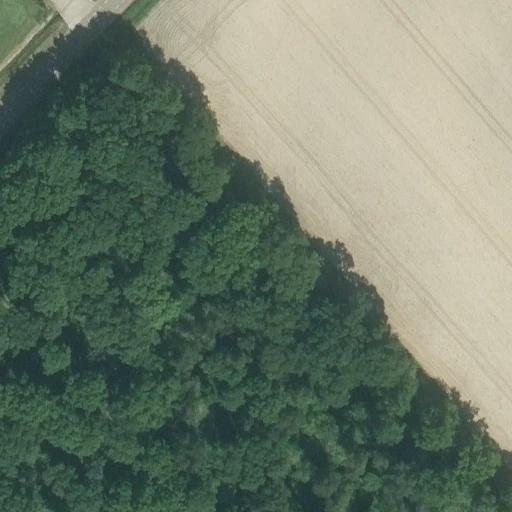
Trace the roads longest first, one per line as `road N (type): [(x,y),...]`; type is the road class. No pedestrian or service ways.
road 1 (track): [(181,511),(0,297)]
road 2 (tertiary): [(0,113),(106,0)]
